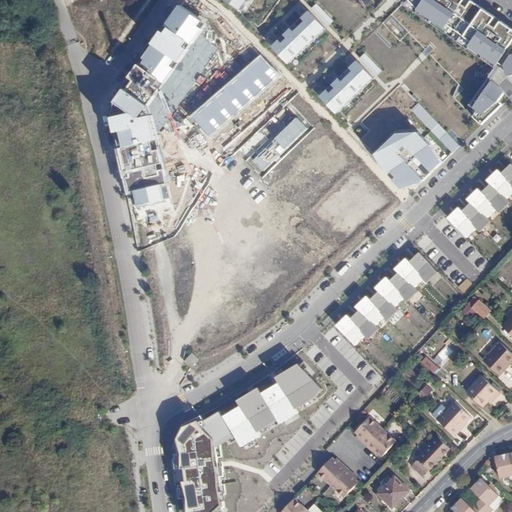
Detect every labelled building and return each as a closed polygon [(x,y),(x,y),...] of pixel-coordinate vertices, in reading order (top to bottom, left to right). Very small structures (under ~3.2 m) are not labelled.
[(223,0),(239,11),(246,0),(223,0)] [(511,24),(476,0),(403,0),(400,3),(492,63),(488,68),(511,87),(511,24)] [(204,21),(180,5),(168,23),(171,26),(189,40),(193,43),(204,29),(200,26),(204,21)] [(271,43),(289,62),(327,27),(310,9),(271,43)] [(189,40),(171,26),(166,32),(163,30),(154,43),(176,60),(179,63),(189,48),(186,46),(189,40)] [(176,60),(154,43),(143,58),(146,59),(142,65),(165,83),(175,68),(172,66),(176,60)] [(315,94),(337,115),(378,77),(357,54),(315,94)] [(281,77),(261,55),(192,116),(211,138),(281,77)] [(132,112),(140,117),(165,83),(142,65),(139,64),(130,77),(136,81),(131,89),(127,88),(117,103),(132,112)] [(464,109),(482,123),(511,96),(489,79),(464,109)] [(421,185),(457,147),(417,103),(369,152),(398,189),(421,185)] [(165,166),(153,115),(140,117),(132,112),(113,117),(117,133),(122,131),(126,147),(120,148),(128,195),(135,194),(139,205),(173,199),(165,166)] [(479,300),(471,308),(475,312),(484,320),(492,311),(479,300)] [(475,312),(471,308),(467,313),(471,317),(475,312)] [(511,316),(502,327),(511,336),(511,316)] [(511,353),(498,340),(481,358),(499,375),(505,368),(504,367),(511,358),(511,353)] [(192,353),(184,361),(191,368),(199,359),(192,353)] [(424,356),(420,361),(426,366),(430,361),(424,356)] [(323,388),(299,362),(278,377),(280,382),(263,393),(259,386),(239,401),(240,405),(224,416),(234,433),(243,446),(300,412),(298,409),(316,397),(323,388)] [(479,374),(464,390),(481,406),(491,396),(492,398),(498,392),(479,374)] [(418,394),(425,400),(434,391),(427,385),(418,394)] [(469,416),(454,403),(437,421),(454,437),(460,430),(458,428),(469,416)] [(234,433),(224,416),(220,411),(202,421),(201,415),(184,424),(177,437),(180,468),(185,467),(188,480),(183,481),(188,498),(188,511),(226,511),(227,511),(223,507),(227,493),(225,475),(222,444),(234,433)] [(365,446),(381,429),(367,415),(353,430),(362,439),(360,441),(365,446)] [(394,441),(381,429),(365,446),(369,450),(371,448),(380,456),(394,441)] [(410,465),(422,476),(448,448),(436,436),(427,445),(428,446),(410,465)] [(511,474),(511,472),(507,453),(495,456),(500,478),(511,474)] [(316,473),(329,485),(345,468),(340,463),(338,465),(330,458),(316,473)] [(351,474),(345,468),(329,485),(344,498),(358,483),(349,476),(351,474)] [(393,476),(376,494),(390,507),(407,490),(393,476)] [(478,496),(474,501),(485,511),(489,511),(493,508),(488,504),(497,495),(480,477),(470,487),(478,496)] [(485,511),(474,501),(469,506),(460,498),(451,507),(456,511),(485,511)] [(302,511),(305,510),(294,499),(281,511),(302,511)] [(233,511),(255,511),(256,511),(244,501),(233,511)]
